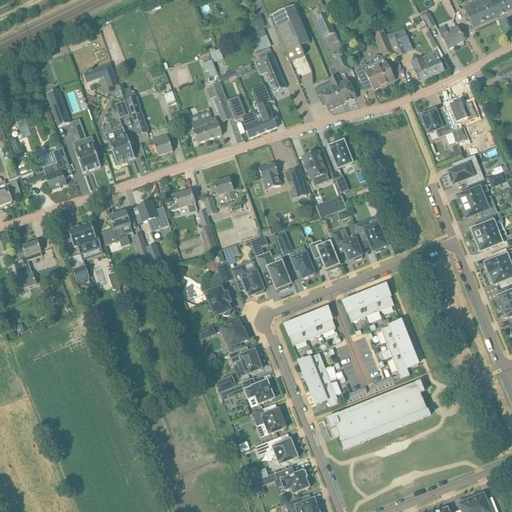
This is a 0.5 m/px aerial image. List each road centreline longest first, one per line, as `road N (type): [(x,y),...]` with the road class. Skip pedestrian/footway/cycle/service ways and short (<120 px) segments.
road 1 (residential): [(511,49),(405,101),(0,227)]
road 2 (residential): [(454,241),(272,313),(265,328),(339,511)]
road 3 (residential): [(504,367),(454,241)]
road 4 (residential): [(392,511),(511,463)]
